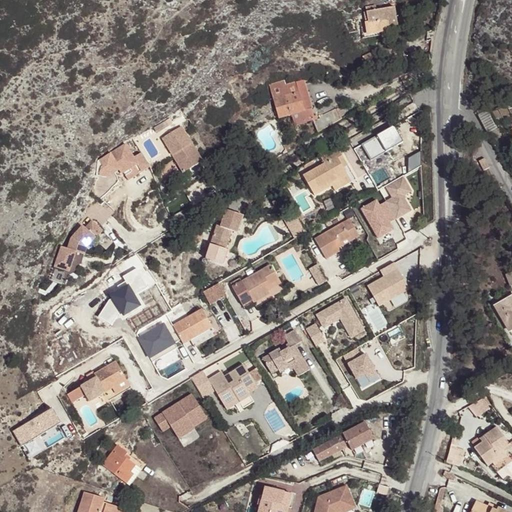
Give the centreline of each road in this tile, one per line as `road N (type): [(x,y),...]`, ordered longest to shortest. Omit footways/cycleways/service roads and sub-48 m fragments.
road 1 (residential): [(156,393),(442,224)]
road 2 (residential): [(188,499),(443,360)]
road 3 (tertiary): [(413,511),(443,360)]
road 4 (tertiary): [(439,100),(442,224)]
